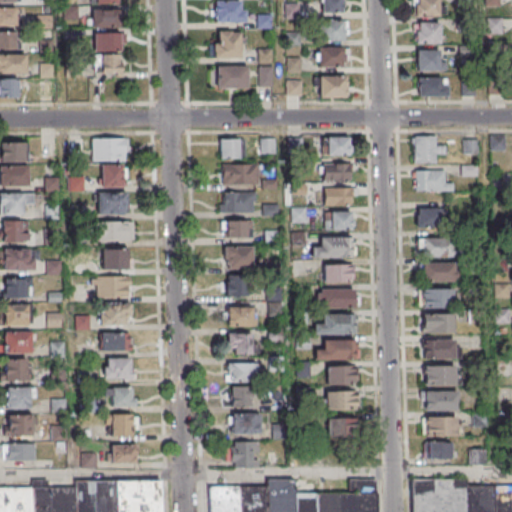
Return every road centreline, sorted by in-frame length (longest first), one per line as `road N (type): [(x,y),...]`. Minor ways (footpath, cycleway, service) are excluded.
road 1 (residential): [(184,511),(163,0)]
road 2 (residential): [(392,511),(375,0)]
road 3 (residential): [(511,117),(0,120)]
